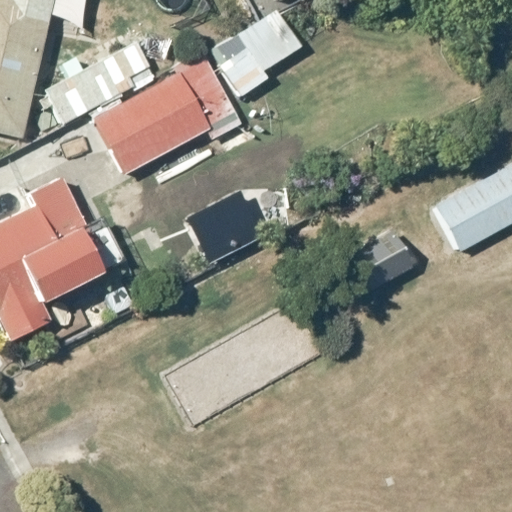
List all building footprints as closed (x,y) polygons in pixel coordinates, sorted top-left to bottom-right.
[(0,0),(0,133),(16,137),(43,16),(75,23),(79,0),(0,0)] [(275,27),(215,61),(236,100),(276,78),(269,65),(290,54),(275,27)] [(46,89),(66,128),(87,117),(157,81),(136,42),(46,89)] [(117,174),(202,130),(207,139),(237,123),(232,114),(203,58),(157,81),(87,117),(117,174)] [(77,222),(55,179),(21,196),(25,205),(0,217),(0,331),(4,341),(38,323),(28,304),(111,262),(87,216),(77,222)] [(511,233),(511,180),(393,249),(416,289),(511,233)]
